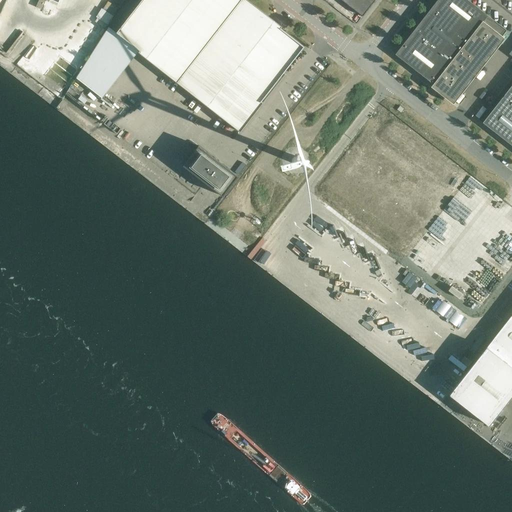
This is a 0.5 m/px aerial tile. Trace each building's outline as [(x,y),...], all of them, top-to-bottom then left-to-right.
[(304,47),(281,29),(282,27),(247,0),(139,0),(135,5),(137,7),(116,33),(140,51),(138,53),(205,105),(205,104),(215,111),(214,112),(217,114),(240,132),(285,74),(284,73),(304,47)] [(341,0),(362,16),(375,0),(341,0)] [(454,104),(505,39),(502,37),(507,31),(467,0),(437,0),(395,55),(433,84),(432,86),(431,87),(453,105),(454,104)] [(107,24),(113,16),(103,10),(98,18),(107,24)] [(511,145),(511,86),(483,123),(511,145)] [(183,166),(223,197),(239,177),(199,146),(183,166)] [(446,301),(439,310),(460,325),(467,316),(446,301)] [(511,314),(449,395),(489,426),(511,396),(511,314)] [(481,335),(469,351),(473,354),(486,338),(481,335)] [(467,350),(463,354),(473,362),(476,357),(467,350)] [(472,363),(464,357),(461,362),(469,368),(472,363)] [(460,362),(456,367),(461,371),(465,365),(460,362)]
